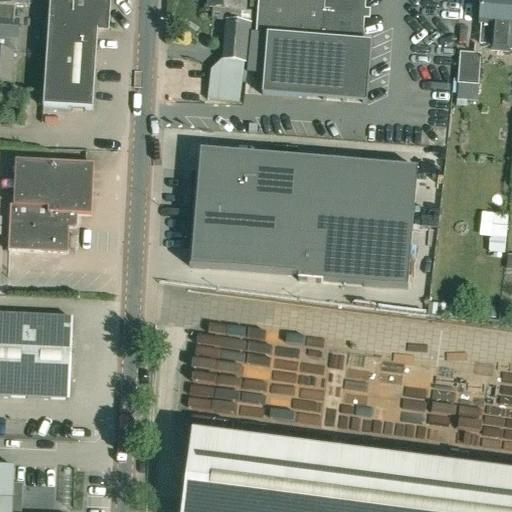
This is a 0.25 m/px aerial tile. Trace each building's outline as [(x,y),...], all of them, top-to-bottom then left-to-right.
[(0,0),(0,82),(10,83),(12,52),(17,52),(19,20),(13,20),(14,7),(26,8),(26,0),(0,0)] [(49,0),(43,107),(92,111),(97,31),(105,31),(107,0),(49,0)] [(245,11),(245,0),(209,0),(209,9),(245,11)] [(258,0),(255,34),(267,34),(273,35),(361,42),(364,0),(258,0)] [(507,9),(507,0),(480,0),(479,24),(482,24),(480,44),(492,45),(491,50),(492,50),(494,25),(499,25),(500,13),(504,13),(504,9),(507,9)] [(511,26),(511,0),(507,0),(507,9),(504,9),(504,13),(500,13),(499,25),(494,25),(492,50),(508,52),(510,26),(511,26)] [(183,22),(177,30),(190,40),(196,32),(183,22)] [(223,60),(238,62),(246,62),(250,25),(227,22),(223,60)] [(273,35),(267,34),(262,95),(366,104),(371,43),(361,42),(273,35)] [(478,86),(480,55),(460,53),(458,84),(478,86)] [(298,282),(407,291),(417,170),(200,152),(190,269),(298,277),(298,282)] [(47,163),(15,161),(13,206),(10,206),(8,251),(67,254),(69,216),(91,217),(93,193),(93,178),(94,165),(47,163)] [(0,397),(68,401),(72,320),(0,316),(0,397)] [(511,511),(511,475),(193,435),(182,511),(511,511)] [(13,511),(15,468),(0,466),(0,511),(13,511)]
